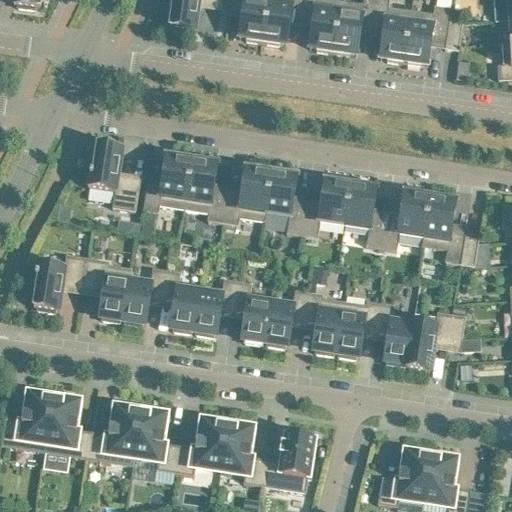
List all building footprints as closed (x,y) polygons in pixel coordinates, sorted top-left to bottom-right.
[(15,0),(14,8),(18,9),(18,11),(35,14),(35,11),(40,12),(41,0),(15,0)] [(171,0),(171,1),(174,2),(170,31),(174,32),(174,34),(191,37),(191,34),(196,35),(200,3),(221,6),(222,0),(171,0)] [(262,47),(269,0),(232,0),(231,7),(244,9),(239,41),(246,42),(246,44),(262,47)] [(291,16),(303,18),(305,0),(269,0),(262,47),(279,49),(279,47),(286,48),(291,16)] [(333,57),(340,4),(318,1),(318,0),(305,0),(303,18),(314,19),(309,51),(317,52),(316,55),(333,57)] [(362,26),(373,28),(377,1),(366,0),(363,0),(363,8),(340,4),(333,57),(349,59),(350,57),(357,58),(362,26)] [(511,0),(493,0),(494,3),(509,2),(511,24),(511,23),(511,0)] [(403,67),(411,15),(388,11),(390,3),(377,1),(373,28),(384,30),(380,61),(387,62),(387,65),(403,67)] [(432,37),(447,39),(449,25),(450,12),(434,10),(433,18),(411,15),(403,67),(420,70),(420,67),(427,68),(432,37)] [(511,23),(511,24),(511,46),(502,46),(502,47),(511,46),(511,23)] [(449,25),(447,39),(444,52),(458,54),(462,27),(449,25)] [(511,46),(502,47),(503,69),(498,70),(498,84),(511,83),(511,46)] [(102,149),(97,149),(93,178),(90,177),(88,191),(115,195),(113,212),(135,215),(140,188),(118,184),(123,153),(119,152),(119,149),(102,147),(102,149)] [(184,213),(192,161),(173,158),(173,160),(166,159),(161,191),(147,189),(143,215),(158,218),(160,210),(184,213)] [(211,164),(192,161),(184,213),(209,217),(207,225),(223,227),(227,201),(213,199),(218,167),(211,166),(211,164)] [(265,217),(272,173),(253,170),(252,173),(245,171),(240,203),(227,201),(223,227),(238,230),(239,222),(264,226),(266,217),(265,217)] [(290,176),(272,173),(265,217),(266,217),(289,220),(287,237),(302,240),(306,213),(292,211),(297,179),(290,178),(290,176)] [(344,229),(351,185),(332,182),(332,185),(325,184),(320,215),(306,213),(302,240),(317,242),(320,225),(344,229)] [(370,188),(351,185),(344,229),(369,233),(366,250),(381,252),(385,225),(372,223),(377,192),(369,191),(370,188)] [(424,241),(430,198),(412,195),(411,197),(404,196),(399,228),(385,225),(381,252),(397,254),(399,237),(423,241),(424,241)] [(449,200),(430,198),(424,241),(423,241),(421,250),(447,254),(445,266),(460,268),(465,241),(451,239),(456,204),(449,203),(449,200)] [(478,243),(465,241),(460,268),(474,271),(478,243)] [(64,287),(84,290),(88,262),(67,259),(65,272),(38,267),(35,281),(38,282),(34,311),(38,312),(38,314),(55,317),(55,314),(59,315),(64,287)] [(129,284),(130,285),(132,273),(109,269),(109,266),(88,262),(84,290),(103,293),(99,321),(103,321),(102,324),(119,327),(120,324),(123,325),(129,284)] [(150,300),(162,302),(167,275),(153,272),(151,288),(130,285),(129,284),(123,325),(125,325),(125,328),(142,330),(142,328),(146,328),(150,300)] [(194,336),(200,295),(178,292),(180,277),(167,275),(162,302),(175,304),(170,332),(174,332),(174,335),(191,338),(191,335),(194,336)] [(221,311),(234,313),(238,286),(224,284),(222,299),(200,295),(194,336),(197,336),(196,339),(213,341),(213,339),(217,339),(221,311)] [(265,347),(271,306),(249,303),(252,288),(238,286),(234,313),(246,315),(242,343),(245,344),(245,346),(262,349),(262,346),(265,347)] [(292,322),(305,324),(309,297),(295,295),(293,310),(271,306),(265,347),(268,347),(267,350),(284,352),(285,350),(288,350),(292,322)] [(336,358),(344,306),(322,302),(323,299),(309,297),(305,324),(317,326),(313,354),(316,354),(316,357),(333,360),(333,357),(336,358)] [(364,333),(376,335),(380,308),(366,305),(366,309),(344,306),(336,358),(339,358),(338,361),(355,363),(356,361),(359,361),(364,333)] [(413,328),(412,328),(391,325),(394,310),(380,308),(376,335),(388,337),(384,365),(387,365),(387,368),(404,371),(404,368),(406,368),(406,371),(407,371),(413,328)] [(435,344),(447,346),(451,319),(438,316),(436,329),(413,326),(412,328),(413,328),(407,371),(430,375),(435,344)] [(465,321),(451,319),(447,346),(461,348),(465,321)] [(45,457),(54,397),(38,395),(37,398),(29,397),(25,417),(23,417),(22,425),(5,423),(1,450),(45,457)] [(70,400),(54,397),(45,457),(88,463),(93,436),(77,434),(78,425),(76,425),(79,405),(70,403),(70,400)] [(133,461),(141,411),(125,408),(124,412),(115,411),(112,430),(110,430),(109,439),(93,436),(88,463),(133,470),(134,461),(133,461)] [(157,413),(141,411),(133,461),(134,461),(158,465),(157,474),(175,477),(179,450),(163,447),(165,439),(162,438),(165,418),(157,417),(157,413)] [(220,474),(228,424),(212,422),(211,425),(202,424),(199,444),(197,444),(195,452),(179,450),(175,477),(194,480),(195,471),(220,474)] [(244,427),(228,424),(220,474),(245,478),(243,487),(262,490),(266,463),(250,461),(252,452),(249,452),(252,432),(243,430),(244,427)] [(282,466),(266,463),(262,490),(306,497),(308,482),(311,483),(314,465),(311,464),(315,436),(297,433),(296,439),(286,437),(285,448),(282,448),(281,459),(283,459),(282,466)] [(422,511),(423,506),(431,456),(415,453),(415,457),(406,455),(403,475),(400,475),(399,484),(382,481),(378,508),(397,511),(422,511)] [(470,497),(471,495),(454,492),(455,483),(453,483),(456,463),(447,462),(447,458),(431,456),(423,506),(422,511),(467,511),(469,504),(470,497)] [(485,511),(488,500),(470,497),(469,504),(467,511),(485,511)]
